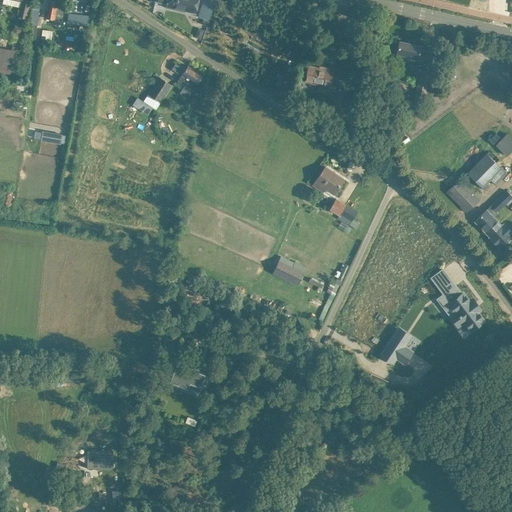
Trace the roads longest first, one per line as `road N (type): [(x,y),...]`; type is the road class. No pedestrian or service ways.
road 1 (unclassified): [(246,511),(394,182)]
road 2 (unclassified): [(394,182),(117,0)]
road 3 (unclassified): [(394,182),(342,0)]
road 4 (unclassified): [(511,310),(441,221),(394,182)]
road 5 (tertiary): [(365,0),(511,33)]
